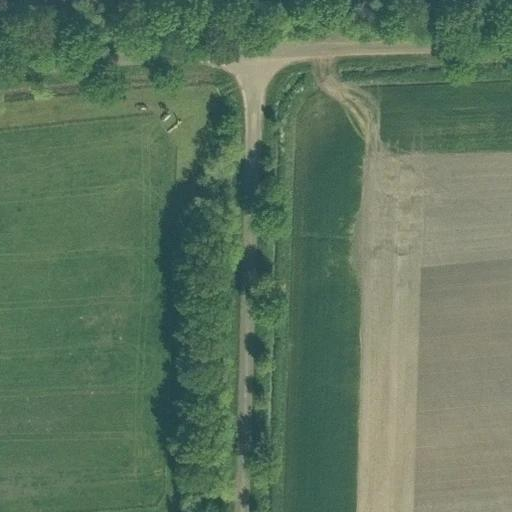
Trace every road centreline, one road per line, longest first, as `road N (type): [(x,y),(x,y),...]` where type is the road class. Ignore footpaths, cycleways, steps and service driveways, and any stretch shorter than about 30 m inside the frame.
road 1 (unclassified): [(257,52),(243,511)]
road 2 (residential): [(257,52),(0,74)]
road 3 (residential): [(511,44),(257,52)]
